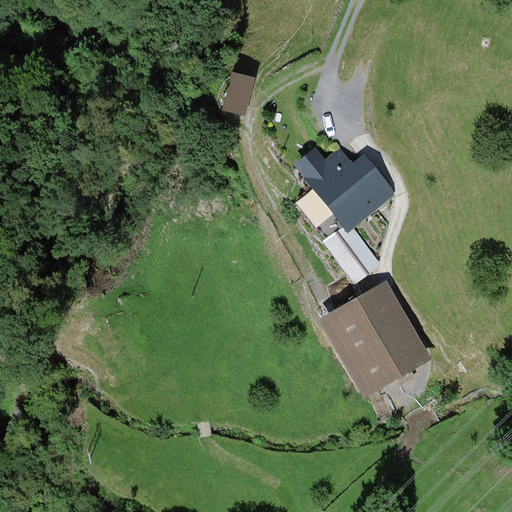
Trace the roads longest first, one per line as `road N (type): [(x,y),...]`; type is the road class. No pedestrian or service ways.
road 1 (track): [(383,262),(481,413),(455,435),(410,447),(382,477),(368,511)]
road 2 (track): [(358,0),(331,57),(324,99),(375,156),(397,198),(379,278),(361,290)]
road 3 (track): [(331,57),(274,85),(249,114),(244,149),(283,245),(325,304)]
